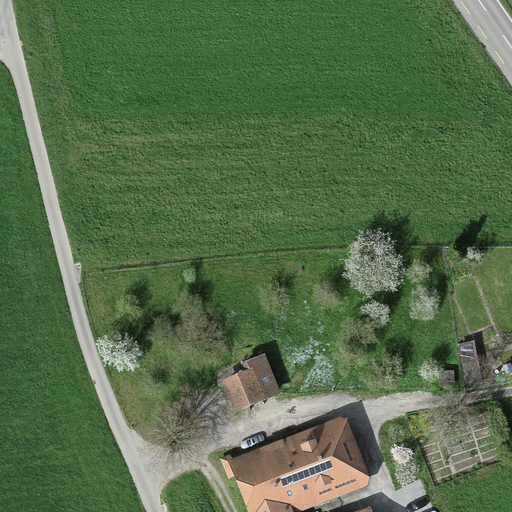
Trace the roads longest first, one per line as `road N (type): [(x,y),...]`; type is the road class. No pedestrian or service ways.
road 1 (unclassified): [(13,45),(164,511)]
road 2 (track): [(151,478),(313,405),(511,389)]
